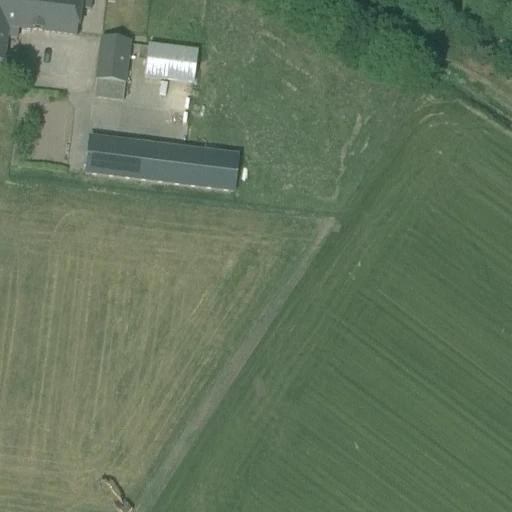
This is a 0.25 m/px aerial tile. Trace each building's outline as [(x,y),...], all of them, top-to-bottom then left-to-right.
[(0,0),(0,65),(1,66),(5,40),(16,41),(17,30),(76,38),(80,11),(81,0),(0,0)] [(81,0),(80,11),(89,12),(90,0),(81,0)] [(102,40),(96,83),(94,101),(122,104),(130,44),(102,40)] [(147,47),(143,81),(191,87),(193,87),(197,53),(147,47)] [(232,196),(236,158),(89,140),(84,177),(232,196)]
